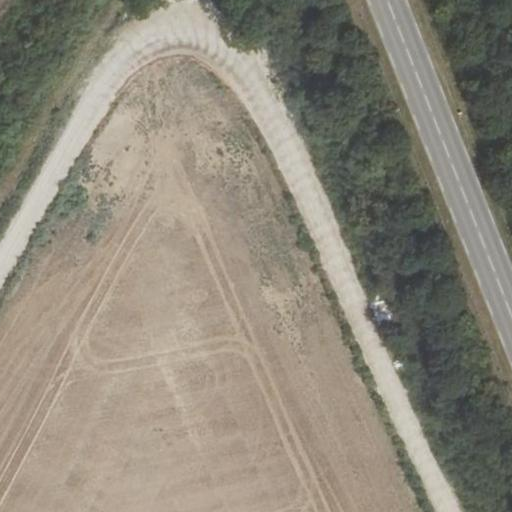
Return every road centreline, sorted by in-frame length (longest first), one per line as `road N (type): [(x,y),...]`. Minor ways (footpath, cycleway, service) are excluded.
road 1 (track): [(0,296),(86,140),(128,83),(165,55),(228,65),(253,84),(436,511)]
road 2 (secondary): [(388,0),(511,316)]
